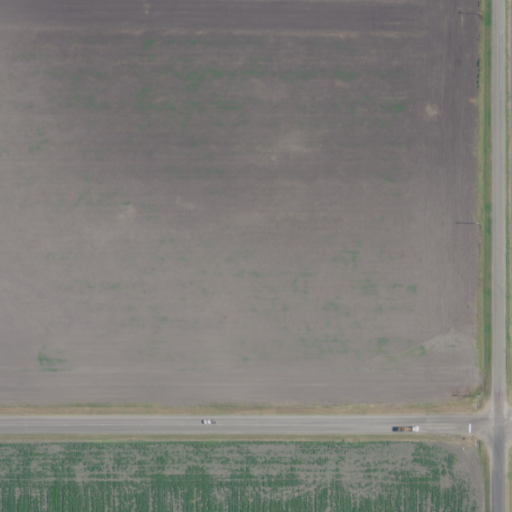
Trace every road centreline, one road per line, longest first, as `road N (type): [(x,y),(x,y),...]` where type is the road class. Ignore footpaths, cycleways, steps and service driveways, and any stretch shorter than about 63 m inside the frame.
road 1 (residential): [(499,511),(496,0)]
road 2 (tertiary): [(0,421),(511,419)]
